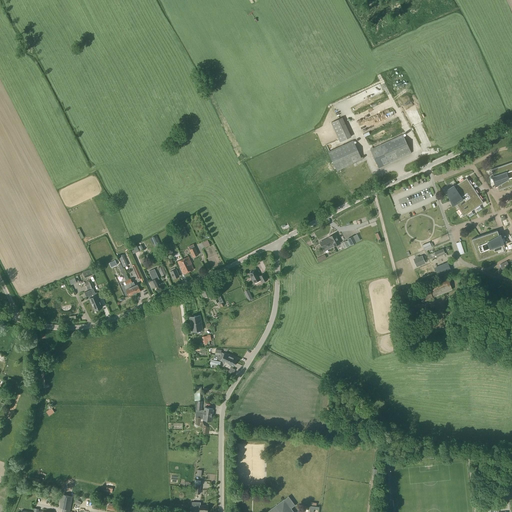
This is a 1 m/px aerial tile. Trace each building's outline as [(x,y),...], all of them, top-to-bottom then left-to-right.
[(331,123),(340,142),(351,137),(342,118),(331,123)] [(370,150),(379,168),(411,153),(403,135),(370,150)] [(328,152),(337,171),(362,160),(353,141),(328,152)] [(483,235),(471,239),(478,260),(503,252),(503,253),(511,250),(511,162),(492,169),(494,176),(492,176),(496,187),(497,187),(498,190),(501,189),(506,188),(507,188),(511,186),(511,241),(511,242),(511,241),(502,244),(500,237),(499,237),(497,230),(483,235)] [(483,203),(466,178),(446,191),(463,216),(483,203)] [(335,234),(329,237),(329,238),(334,246),(340,243),(335,234)] [(357,243),(353,236),(347,239),(351,246),(357,243)] [(329,238),(320,243),(324,251),(334,246),(329,238)] [(422,245),(424,250),(431,247),(429,242),(422,245)] [(464,253),(460,242),(455,243),(459,255),(464,253)] [(190,250),(193,257),(199,255),(195,247),(190,250)] [(435,253),(437,258),(445,254),(443,249),(435,253)] [(182,259),(188,272),(193,270),(191,264),(192,264),(188,257),(182,259)] [(188,272),(182,259),(178,262),(183,274),(188,272)] [(435,269),(438,276),(451,271),(448,264),(435,269)] [(154,269),(149,272),(153,280),(150,282),(152,288),(159,285),(157,279),(158,279),(154,269)] [(170,271),(173,279),(179,276),(176,269),(170,271)] [(83,272),(85,278),(92,275),(89,270),(83,272)] [(249,274),(254,283),(260,280),(262,283),(268,280),(264,274),(259,276),(256,270),(249,274)] [(418,291),(422,302),(452,290),(448,279),(418,291)] [(130,284),(131,287),(135,294),(141,291),(137,284),(135,286),(133,282),(130,284)] [(135,294),(131,287),(126,289),(129,296),(135,294)] [(200,291),(204,298),(206,297),(208,300),(211,301),(213,300),(215,303),(219,302),(220,304),(223,303),(220,295),(217,297),(216,295),(212,297),(211,295),(208,287),(200,291)] [(93,293),(92,290),(84,293),(86,297),(89,296),(90,298),(89,298),(94,311),(98,309),(93,297),(94,296),(93,293)] [(93,297),(98,309),(102,307),(97,295),(96,293),(95,292),(93,293),(94,296),(93,297)] [(431,327),(438,320),(425,310),(419,317),(431,327)] [(189,317),(192,332),(202,330),(200,316),(189,317)] [(216,349),(215,355),(216,355),(219,355),(235,363),(237,359),(225,353),(224,354),(221,353),(222,350),(216,349)] [(214,355),(214,359),(217,359),(233,367),(235,363),(219,355),(216,355),(215,355),(214,355)] [(196,392),(194,392),(195,401),(196,401),(196,413),(212,415),(213,409),(204,408),(204,410),(202,410),(202,401),(200,401),(200,392),(201,392),(201,386),(196,386),(196,392)] [(196,413),(195,416),(196,416),(196,423),(199,423),(199,424),(201,425),(201,424),(202,423),(202,422),(201,422),(201,421),(201,418),(203,419),(203,420),(211,421),(212,415),(196,413)] [(69,511),(72,495),(62,493),(60,507),(62,508),(61,511),(69,511)] [(293,511),(290,508),(295,505),(288,496),(268,511),(267,511),(293,511)] [(192,511),(200,511),(199,511),(207,511),(207,506),(201,505),(201,502),(192,502),(192,511)]
